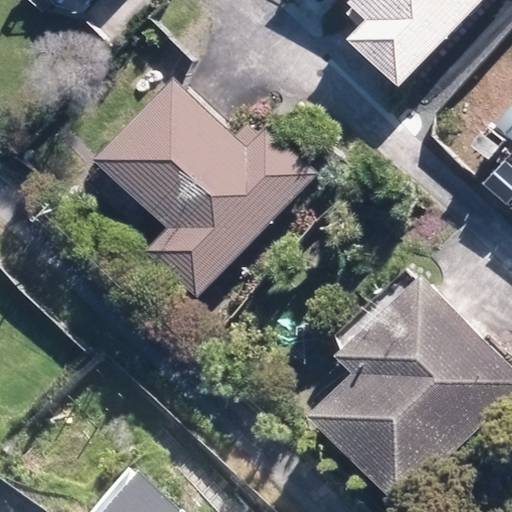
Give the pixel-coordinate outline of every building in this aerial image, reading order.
[(34,0),(61,26),(85,0),(34,0)] [(418,80),(494,0),(365,0),(386,20),(371,35),(418,80)] [(211,295),(332,169),(282,121),(267,136),(196,67),(115,150),(188,221),(162,248),(211,295)] [(511,404),(511,335),(444,261),(358,339),(383,367),(335,410),(412,495),(511,404)] [(209,511),(160,465),(115,511),(209,511)]
